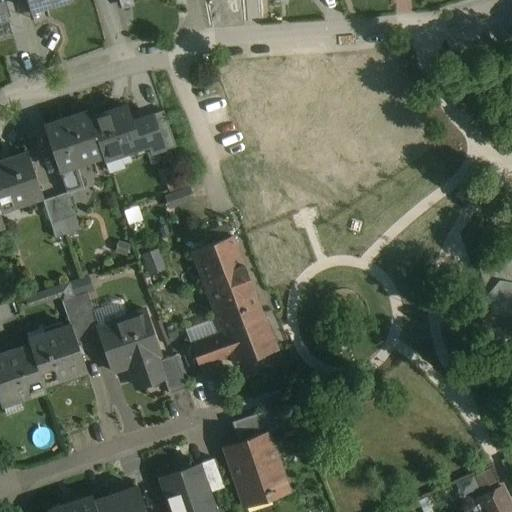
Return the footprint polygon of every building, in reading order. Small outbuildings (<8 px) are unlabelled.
[(1,0),(0,0),(0,38),(12,35),(1,0)] [(69,0),(26,0),(30,12),(69,0)] [(377,132),(410,122),(398,80),(367,89),(363,75),(307,92),(314,116),(338,109),(345,133),(375,124),(377,132)] [(139,119),(130,122),(125,106),(89,118),(101,156),(103,159),(139,147),(134,132),(142,129),(139,119)] [(162,111),(139,119),(142,129),(148,144),(171,137),(162,111)] [(89,118),(87,112),(43,127),(58,171),(101,156),(89,118)] [(26,153),(0,162),(0,210),(41,197),(26,153)] [(193,201),(188,168),(165,171),(170,204),(193,201)] [(74,215),(66,193),(54,197),(62,219),(74,215)] [(54,197),(42,201),(49,223),(62,219),(54,197)] [(232,235),(191,251),(210,300),(201,303),(206,315),(214,312),(230,356),(234,365),(275,350),(232,235)] [(511,253),(477,266),(485,288),(489,291),(485,295),(492,312),(511,317),(511,315),(511,253)] [(92,310),(79,314),(89,343),(100,339),(97,329),(98,329),(92,310)] [(143,310),(125,317),(125,320),(98,329),(97,329),(100,339),(112,372),(135,364),(157,357),(159,355),(143,310)] [(89,343),(79,314),(66,318),(69,327),(71,326),(78,346),(89,343)] [(69,327),(27,341),(29,346),(42,384),(85,370),(78,346),(71,326),(69,327)] [(222,334),(189,346),(198,368),(230,356),(222,334)] [(29,346),(0,355),(0,404),(43,390),(42,384),(29,346)] [(185,388),(173,356),(158,361),(156,361),(162,377),(168,394),(185,388)] [(157,357),(135,364),(142,383),(162,377),(156,361),(158,361),(157,357)] [(272,408),(242,418),(247,433),(277,423),(272,408)] [(267,432),(222,447),(241,500),(266,491),(268,497),(287,491),(267,432)] [(223,487),(213,460),(198,465),(208,492),(223,487)] [(463,493),(499,479),(494,464),(457,478),(463,493)] [(198,465),(159,479),(170,511),(214,511),(208,492),(198,465)] [(144,511),(136,487),(92,501),(96,511),(144,511)] [(511,510),(500,487),(482,496),(489,511),(510,511),(511,511),(511,510)] [(90,496),(47,510),(47,511),(96,511),(92,501),(90,496)]
